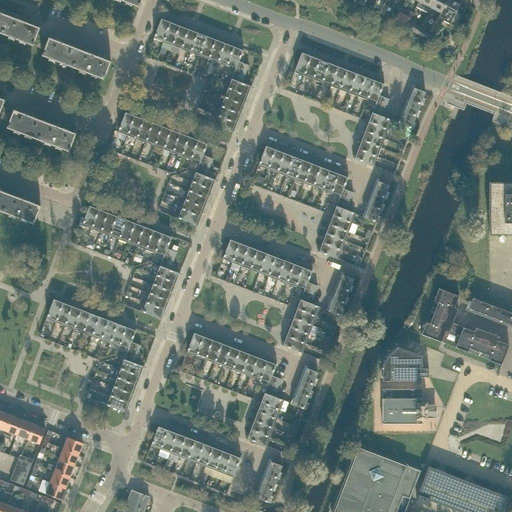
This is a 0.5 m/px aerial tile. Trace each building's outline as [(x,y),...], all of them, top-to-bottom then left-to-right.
[(433,0),(430,7),(441,13),(447,0),(433,0)] [(450,0),(447,0),(441,13),(439,16),(445,19),(446,16),(452,19),(450,24),(455,27),(461,15),(456,12),(461,3),(460,3),(460,4),(453,1),(453,0),(452,0),(452,1),(450,0)] [(0,33),(2,34),(9,16),(0,12),(0,33)] [(38,35),(40,28),(9,16),(2,34),(33,46),(33,45),(38,35)] [(165,21),(166,19),(162,17),(161,19),(154,38),(164,42),(172,23),(171,23),(165,21)] [(174,24),(175,22),(171,21),(171,23),(172,23),(164,42),(173,46),(181,26),(180,26),(174,24)] [(183,27),(184,26),(180,24),(180,26),(181,26),(173,46),(182,49),(189,30),(183,27)] [(192,31),(193,29),(189,28),(189,30),(182,49),(191,52),(199,33),(198,33),(192,31)] [(417,33),(428,38),(430,34),(419,28),(417,33)] [(201,34),(202,33),(198,31),(198,33),(199,33),(191,52),(200,56),(207,37),(207,36),(201,34)] [(43,37),(38,35),(33,45),(39,47),(43,37)] [(210,38),(211,36),(207,35),(207,36),(207,37),(200,56),(209,59),(216,40),(210,38)] [(45,50),(49,39),(43,37),(39,47),(45,50)] [(80,50),(49,38),(49,39),(45,50),(42,56),(73,68),(80,50)] [(219,41),(220,40),(216,38),(216,40),(209,59),(218,63),(225,44),(225,43),(219,41)] [(228,45),(229,43),(225,42),(225,43),(225,44),(218,63),(227,66),(228,65),(235,47),(234,47),(228,45)] [(237,48),(238,47),(234,45),(234,47),(235,47),(228,65),(237,68),(234,73),(244,77),(249,65),(239,62),(244,49),(243,50),(237,48)] [(292,60),(296,49),(290,46),(285,57),(292,60)] [(111,62),(93,55),(80,50),(73,68),(104,80),(111,62)] [(305,54),(306,53),(303,51),(302,53),(295,72),(304,76),(312,57),(311,56),(305,54)] [(315,58),(315,56),(312,55),(311,56),(312,57),(304,76),(314,79),(321,60),(320,60),(315,58)] [(324,61),(324,60),(321,58),(320,60),(321,60),(314,79),(322,83),(330,64),(329,63),(324,61)] [(333,65),(333,63),(330,62),(329,63),(330,64),(322,83),(332,86),(339,67),(338,67),(333,65)] [(342,68),(342,66),(339,65),(338,67),(339,67),(332,86),(341,90),(348,71),(347,70),(342,68)] [(351,72),(351,70),(348,69),(347,70),(348,71),(341,90),(350,93),(357,74),(356,74),(351,72)] [(360,75),(360,73),(357,72),(356,74),(357,74),(350,93),(359,96),(366,77),(365,77),(360,75)] [(242,83),(244,77),(234,73),(229,88),(246,95),(247,96),(249,92),(247,92),(249,86),(251,87),(251,86),(242,83)] [(369,79),(369,77),(366,76),(365,77),(366,77),(359,96),(368,100),(375,81),(374,81),(369,79)] [(375,107),(385,111),(389,99),(380,95),(385,83),(384,82),(383,84),(378,82),(378,80),(375,79),(374,81),(375,81),(368,100),(377,103),(375,107)] [(246,95),(229,88),(227,88),(223,97),(242,104),(244,105),(245,102),(244,101),(246,95)] [(426,92),(421,91),(414,88),(410,100),(421,104),(426,92)] [(242,104),(223,97),(220,106),(239,113),(240,114),(242,111),(240,110),(242,104)] [(416,116),(421,104),(410,100),(405,112),(416,116)] [(239,113),(220,106),(216,115),(235,122),(237,123),(238,120),(237,119),(239,113)] [(0,118),(4,119),(8,109),(3,107),(0,113),(0,118)] [(385,111),(375,107),(373,113),(371,112),(369,116),(371,117),(369,122),(388,129),(392,120),(383,117),(385,111)] [(10,122),(14,111),(8,109),(4,119),(10,122)] [(45,122),(14,110),(14,111),(10,122),(7,128),(38,140),(45,122)] [(129,114),(130,112),(126,111),(118,132),(128,135),(135,116),(129,114)] [(412,129),(416,116),(405,112),(400,124),(412,129)] [(138,117),(139,116),(135,114),(135,116),(128,135),(137,139),(144,120),(138,117)] [(235,122),(216,115),(213,124),(232,132),(234,132),(235,129),(233,128),(235,122)] [(147,121),(148,119),(144,118),(144,120),(137,139),(146,142),(153,123),(147,121)] [(156,124),(157,123),(153,121),(153,123),(146,142),(155,146),(163,127),(162,126),(156,124)] [(388,129),(369,122),(367,121),(366,125),(368,126),(366,131),(384,138),(388,129)] [(76,134),(58,127),(45,122),(38,140),(69,152),(76,134)] [(165,128),(166,126),(163,125),(162,126),(163,127),(155,146),(164,149),(172,130),(171,130),(165,128)] [(174,131),(175,130),(172,128),(171,130),(172,130),(164,149),(173,153),(181,134),(180,133),(174,131)] [(384,138),(366,131),(364,130),(362,134),(365,135),(362,140),(381,147),(384,138)] [(183,135),(184,133),(181,132),(180,133),(181,134),(173,153),(182,156),(190,137),(189,137),(183,135)] [(193,138),(193,136),(190,135),(189,137),(190,137),(182,156),(191,160),(192,158),(199,140),(198,140),(193,138)] [(202,142),(202,140),(199,139),(198,140),(199,140),(192,158),(201,161),(198,167),(209,171),(214,159),(203,155),(208,142),(207,144),(202,142)] [(381,147),(362,140),(360,139),(359,143),(361,144),(359,149),(378,156),(381,147)] [(270,148),(270,146),(267,145),(266,146),(259,165),(268,169),(276,150),(275,150),(270,148)] [(279,151),(279,149),(276,148),(275,150),(276,150),(268,169),(278,173),(285,154),(284,153),(279,151)] [(378,156),(359,149),(357,148),(355,152),(358,153),(355,159),(374,166),(378,156)] [(288,155),(288,153),(285,152),(284,153),(285,154),(278,173),(286,176),(294,157),(293,157),(288,155)] [(297,158),(297,156),(294,155),(293,157),(294,157),(286,176),(296,180),(303,160),(302,160),(297,158)] [(306,162),(306,160),(303,159),(302,160),(303,160),(296,180),(305,183),(312,164),(311,164),(306,162)] [(315,165),(315,163),(312,162),(311,164),(312,164),(305,183),(313,186),(321,167),(320,167),(315,165)] [(324,169),(324,167),(321,165),(320,167),(321,167),(313,186),(323,190),(330,171),(329,171),(324,169)] [(207,177),(209,171),(198,167),(193,182),(210,188),(210,189),(211,189),(213,186),(211,185),(213,180),(215,180),(207,177)] [(333,172),(334,170),(330,169),(329,171),(330,171),(323,190),(332,194),(339,174),(338,174),(333,172)] [(339,201),(349,205),(353,193),(344,189),(349,176),(348,176),(348,178),(342,176),(343,174),(339,172),(338,174),(339,174),(332,194),(341,197),(339,201)] [(210,188),(193,182),(191,181),(187,190),(206,197),(206,198),(208,198),(209,195),(208,194),(210,189),(210,188)] [(390,186),(378,181),(374,194),(385,197),(390,186)] [(511,235),(511,182),(489,182),(489,235),(511,235)] [(10,194),(0,190),(0,211),(3,212),(10,194)] [(206,198),(206,197),(187,190),(184,199),(203,206),(203,207),(205,207),(206,204),(204,203),(206,198)] [(41,206),(23,199),(10,194),(3,212),(34,224),(41,206)] [(380,210),(385,197),(374,194),(369,206),(380,210)] [(203,207),(203,206),(184,199),(181,208),(200,215),(199,216),(201,216),(202,213),(201,212),(203,207)] [(349,205),(339,201),(337,206),(335,206),(334,209),(335,210),(333,215),(352,222),(356,214),(347,210),(349,205)] [(93,207),(94,206),(90,204),(90,206),(82,225),(92,229),(99,210),(99,209),(93,207)] [(376,222),(380,210),(369,206),(364,218),(376,222)] [(102,211),(103,209),(100,208),(99,209),(99,210),(92,229),(101,232),(109,213),(108,213),(102,211)] [(199,216),(200,215),(181,208),(177,218),(198,225),(199,222),(197,221),(199,216)] [(111,214),(112,213),(109,211),(108,213),(109,213),(101,232),(110,236),(118,217),(117,216),(111,214)] [(120,218),(121,216),(118,215),(117,216),(118,217),(110,236),(119,239),(127,220),(126,220),(120,218)] [(352,222),(333,215),(331,215),(330,218),(332,219),(330,224),(349,232),(352,222)] [(130,221),(130,219),(127,218),(126,220),(127,220),(119,239),(128,242),(136,223),(135,223),(130,221)] [(139,225),(139,223),(136,222),(135,223),(136,223),(128,242),(137,246),(145,227),(144,227),(139,225)] [(349,232),(330,224),(328,224),(327,227),(329,228),(327,233),(345,241),(349,232)] [(148,228),(148,226),(145,225),(144,227),(145,227),(137,246),(146,249),(154,230),(153,230),(148,228)] [(157,231),(157,230),(154,229),(153,230),(154,230),(146,249),(156,253),(163,234),(162,234),(157,231)] [(171,237),(166,235),(166,233),(163,232),(162,234),(163,234),(156,253),(154,256),(158,258),(160,253),(165,255),(163,261),(173,264),(177,252),(167,248),(172,236),(172,235),(171,237)] [(345,241),(327,233),(324,233),(323,236),(325,237),(323,242),(342,250),(345,241)] [(234,241),(234,239),(231,238),(227,248),(223,259),(232,262),(240,243),(239,243),(234,241)] [(243,244),(244,243),(240,241),(239,243),(240,243),(232,262),(241,266),(249,247),(248,247),(243,244)] [(342,250),(323,242),(321,242),(320,245),(322,246),(320,252),(317,251),(338,259),(342,250)] [(252,248),(253,246),(249,245),(248,247),(249,247),(241,266),(251,269),(258,250),(257,250),(252,248)] [(261,251),(262,250),(258,248),(257,250),(258,250),(251,269),(260,273),(267,254),(261,251)] [(270,255),(271,253),(267,252),(267,254),(260,273),(269,276),(276,257),(270,255)] [(279,258),(280,257),(276,255),(276,257),(269,276),(278,280),(285,261),(279,258)] [(288,262),(289,260),(285,259),(285,261),(278,280),(287,283),(294,264),(288,262)] [(170,270),(173,264),(163,261),(157,276),(175,282),(176,283),(177,279),(176,279),(178,273),(179,274),(179,273),(170,270)] [(297,265),(298,264),(294,262),(294,264),(287,283),(296,287),(303,268),(297,265)] [(303,266),(303,268),(296,287),(305,290),(303,295),(313,299),(318,286),(308,282),(313,269),(312,269),(312,271),(306,269),(307,267),(303,266)] [(175,282),(157,276),(155,275),(152,284),(171,291),(172,292),(174,288),(172,288),(175,282)] [(354,279),(350,277),(342,275),(338,287),(349,292),(354,279)] [(169,297),(171,291),(152,284),(148,293),(168,300),(169,301),(170,297),(169,297)] [(213,301),(217,289),(205,285),(201,297),(213,301)] [(345,303),(349,292),(338,287),(333,299),(345,303)] [(474,332),(453,323),(458,309),(454,307),(459,296),(439,288),(434,300),(438,302),(430,324),(426,322),(421,334),(441,342),(442,341),(456,347),(468,352),(469,348),(491,356),(489,360),(501,365),(509,345),(498,340),(499,336),(476,328),(474,332)] [(165,306),(168,300),(148,293),(145,302),(164,309),(165,310),(167,306),(165,306)] [(311,304),(313,299),(303,295),(301,300),(299,299),(298,303),(300,303),(298,309),(316,316),(320,307),(311,304)] [(58,301),(58,299),(55,298),(47,318),(56,322),(64,303),(63,303),(58,301)] [(511,312),(473,298),(469,308),(511,324),(511,312)] [(340,315),(345,303),(333,299),(328,311),(340,315)] [(67,304),(67,302),(64,301),(63,303),(64,303),(56,322),(65,326),(73,307),(72,306),(67,304)] [(162,315),(164,309),(145,302),(141,311),(162,319),(163,315),(162,315)] [(76,308),(76,306),(73,305),(72,306),(73,307),(65,326),(74,329),(82,310),(81,310),(76,308)] [(85,311),(85,309),(82,308),(81,310),(82,310),(74,329),(83,332),(91,313),(90,313),(85,311)] [(298,309),(296,308),(294,312),(296,312),(294,318),(313,325),(316,316),(298,309)] [(94,315),(94,313),(91,312),(90,313),(91,313),(83,332),(92,336),(100,317),(99,317),(94,315)] [(103,318),(103,316),(100,315),(99,317),(100,317),(92,336),(102,339),(109,320),(108,320),(103,318)] [(313,325),(294,318),(292,317),(291,321),(293,321),(291,327),(309,334),(313,325)] [(112,321),(112,320),(109,318),(108,320),(109,320),(102,339),(111,343),(118,324),(117,324),(112,321)] [(121,325),(121,323),(118,322),(117,324),(118,324),(111,343),(120,346),(120,345),(127,327),(126,327),(121,325)] [(130,328),(130,327),(127,325),(126,327),(127,327),(120,345),(129,348),(127,354),(137,358),(141,346),(132,342),(137,329),(136,329),(136,331),(130,328)] [(291,327),(289,326),(287,330),(289,330),(287,336),(306,343),(309,334),(291,327)] [(198,334),(199,333),(195,331),(194,333),(187,352),(197,356),(204,337),(198,334)] [(207,338),(208,336),(204,335),(204,337),(197,356),(206,359),(213,340),(207,338)] [(287,336),(285,335),(284,339),(286,340),(284,345),(282,344),(281,345),(302,353),(306,343),(287,336)] [(216,341),(217,340),(213,338),(213,340),(206,359),(215,363),(222,344),(222,343),(216,341)] [(225,345),(226,343),(222,342),(222,343),(222,344),(215,363),(224,366),(231,347),(225,345)] [(234,348),(235,347),(231,345),(231,347),(224,366),(233,370),(240,351),(240,350),(234,348)] [(389,356),(383,365),(383,374),(384,374),(390,374),(390,381),(422,381),(422,377),(429,377),(429,368),(422,368),(422,356),(398,347),(390,354),(389,356)] [(243,352),(244,350),(240,349),(240,350),(240,351),(233,370),(242,373),(249,354),(243,352)] [(252,355),(253,354),(249,352),(249,354),(242,373),(251,377),(258,358),(258,357),(252,355)] [(137,358),(127,354),(121,369),(139,376),(140,376),(141,373),(140,372),(142,366),(143,367),(144,367),(135,363),(137,358)] [(261,359),(262,357),(258,356),(258,357),(258,358),(251,377),(260,380),(267,361),(261,359)] [(270,362),(271,360),(268,359),(267,361),(260,380),(269,384),(267,388),(277,392),(282,379),(272,376),(277,363),(276,364),(270,362)] [(283,374),(287,365),(282,363),(279,372),(283,374)] [(139,376),(121,369),(119,368),(116,377),(135,384),(135,385),(136,385),(138,382),(136,381),(139,376)] [(318,372),(314,371),(307,368),(303,381),(313,385),(318,372)] [(135,385),(135,384),(116,377),(112,386),(132,394),(133,394),(134,391),(133,390),(135,385)] [(309,397),(313,385),(303,381),(298,393),(309,397)] [(129,399),(132,394),(112,386),(109,395),(128,403),(130,403),(131,400),(129,399)] [(275,397),(277,392),(267,388),(265,393),(263,392),(262,396),(264,397),(262,402),(262,403),(281,410),(285,401),(275,397)] [(419,394),(422,394),(422,389),(383,389),(383,399),(383,424),(422,424),(422,418),(427,418),(427,414),(425,414),(425,409),(427,409),(427,404),(422,404),(422,399),(419,399),(419,394)] [(304,409),(309,397),(298,393),(293,405),(304,409)] [(126,408),(128,403),(109,395),(105,404),(124,412),(126,412),(127,409),(126,408)] [(277,419),(281,410),(262,403),(262,402),(260,401),(258,405),(260,406),(258,411),(258,412),(277,419)] [(258,412),(258,411),(256,410),(255,414),(257,415),(255,420),(255,421),(274,428),(277,419),(258,412)] [(0,428),(6,431),(12,416),(1,411),(0,412),(0,428)] [(17,435),(23,420),(12,416),(6,431),(17,435)] [(255,421),(255,420),(253,419),(251,423),(253,424),(251,429),(251,430),(270,437),(274,428),(255,421)] [(28,440),(34,424),(23,420),(17,435),(28,440)] [(39,444),(45,429),(34,424),(28,440),(39,444)] [(162,428),(163,426),(159,425),(158,426),(151,445),(161,449),(168,430),(162,428)] [(167,459),(170,453),(177,433),(171,431),(172,430),(168,428),(168,430),(161,449),(158,455),(167,459)] [(251,430),(251,429),(249,429),(248,432),(250,433),(248,438),(246,438),(267,447),(270,437),(251,430)] [(180,435),(181,433),(177,432),(177,433),(170,453),(179,456),(186,437),(180,435)] [(189,438),(190,437),(186,435),(186,437),(179,456),(188,460),(195,440),(189,438)] [(79,455),(83,443),(68,437),(63,449),(79,455)] [(198,442),(199,440),(195,439),(195,440),(188,460),(197,463),(204,444),(198,442)] [(365,450),(359,447),(361,441),(360,441),(358,445),(332,511),(405,511),(421,470),(406,465),(406,466),(400,463),(400,462),(366,449),(365,450)] [(207,445),(208,443),(205,442),(204,444),(197,463),(206,466),(213,447),(207,445)] [(216,449),(217,447),(214,446),(213,447),(206,466),(215,470),(222,451),(216,449)] [(74,465),(79,455),(63,449),(59,460),(74,465)] [(225,452),(226,450),(223,449),(222,451),(215,470),(224,474),(232,454),(231,454),(225,452)] [(234,455),(235,454),(232,453),(231,454),(232,454),(224,474),(233,477),(241,456),(240,458),(234,455)] [(34,459),(22,455),(20,454),(19,459),(32,464),(34,459)] [(30,469),(32,464),(19,459),(17,464),(30,469)] [(70,477),(74,465),(59,460),(55,471),(70,477)] [(282,466),(278,464),(271,461),(266,474),(277,478),(282,466)] [(28,474),(30,469),(17,464),(15,469),(28,474)] [(437,471),(435,470),(429,468),(420,492),(417,501),(428,505),(430,499),(446,505),(450,508),(453,511),(452,511),(500,511),(505,499),(458,481),(459,479),(444,473),(443,475),(436,472),(437,471)] [(26,480),(28,474),(15,469),(13,474),(26,480)] [(66,488),(70,477),(55,471),(51,482),(66,488)] [(24,485),(26,480),(13,474),(11,480),(24,485)] [(273,490),(277,478),(266,474),(261,486),(273,490)] [(66,489),(66,488),(51,482),(46,494),(61,500),(64,493),(66,494),(67,490),(66,489)] [(268,502),(273,490),(261,486),(257,498),(268,502)] [(147,503),(149,497),(132,490),(127,503),(144,510),(144,509),(146,503),(147,503)] [(143,511),(144,510),(127,503),(123,511),(143,511)]
